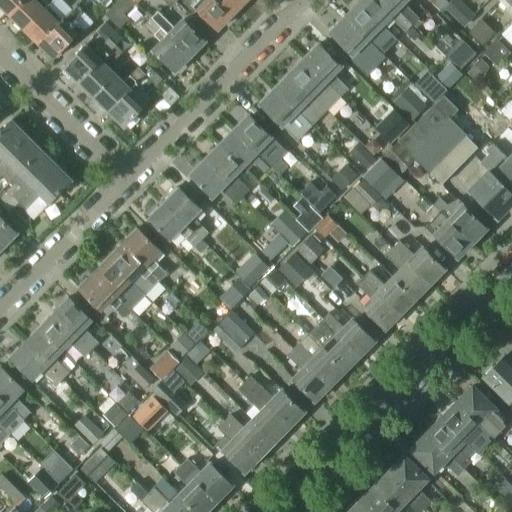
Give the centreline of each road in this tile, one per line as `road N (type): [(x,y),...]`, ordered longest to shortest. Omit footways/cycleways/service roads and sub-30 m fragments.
road 1 (residential): [(277,511),(511,276)]
road 2 (residential): [(128,178),(301,0)]
road 3 (residential): [(0,309),(128,178)]
road 4 (residential): [(128,178),(0,53)]
